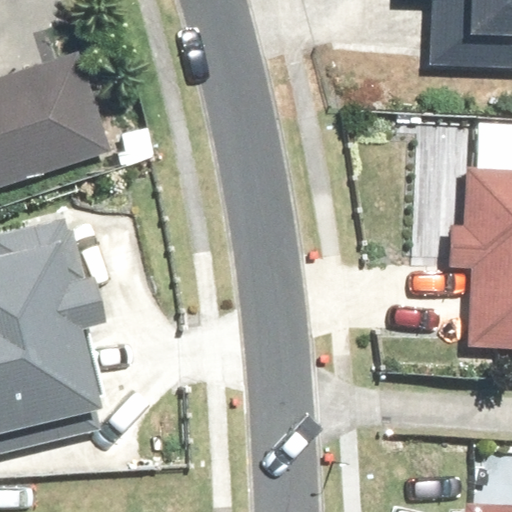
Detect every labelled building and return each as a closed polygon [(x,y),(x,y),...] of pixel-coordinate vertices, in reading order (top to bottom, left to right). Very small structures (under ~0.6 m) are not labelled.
[(511,0),(428,0),(426,61),(511,64),(511,0)] [(0,172),(88,144),(53,39),(0,56),(0,172)] [(472,273),(468,345),(511,347),(511,180),(464,178),(461,232),(444,232),(441,272),(472,273)] [(0,411),(98,385),(45,194),(0,206),(0,411)] [(125,511),(124,500),(0,507),(0,511),(125,511)]
